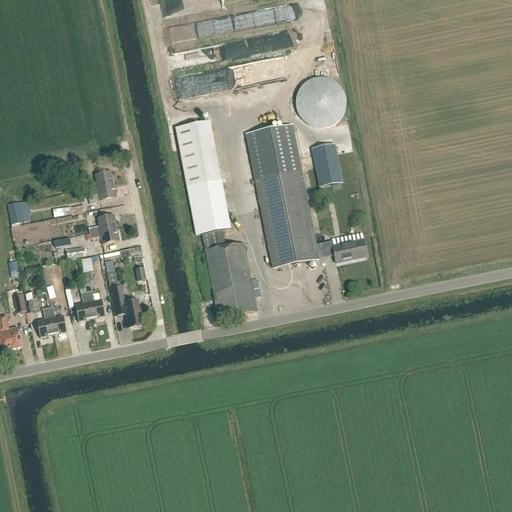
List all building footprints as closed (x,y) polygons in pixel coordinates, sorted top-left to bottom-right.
[(311,129),(318,130),(325,130),(332,128),(338,124),(343,118),(346,112),(346,104),(345,97),(342,90),(336,85),(329,81),(322,80),(314,80),(307,84),(301,89),(298,95),(296,101),(295,108),(297,114),(300,120),(305,125),(311,129)] [(334,257),(335,265),(366,259),(363,242),(333,247),(332,243),(315,246),(301,171),(292,127),(245,136),(254,180),(271,270),(318,261),(318,260),(334,257)] [(68,183),(79,181),(77,172),(66,174),(68,183)] [(87,191),(114,186),(112,172),(95,175),(97,184),(86,186),(87,191)] [(114,186),(87,191),(90,204),(117,199),(114,186)] [(6,207),(10,227),(24,224),(19,204),(6,207)] [(73,207),(75,215),(89,212),(87,204),(73,207)] [(200,236),(215,233),(230,230),(229,224),(226,225),(224,213),(226,213),(225,207),(192,213),(196,237),(200,236)] [(55,219),(73,216),(71,208),(54,211),(55,219)] [(90,234),(116,229),(114,215),(98,219),(99,227),(89,229),(90,234)] [(65,224),(77,223),(76,216),(64,218),(65,224)] [(116,229),(90,234),(90,235),(91,239),(102,237),(103,246),(119,242),(116,229)] [(216,322),(221,321),(245,316),(256,314),(243,246),(218,250),(203,253),(216,322)] [(94,257),(85,259),(88,281),(97,279),(94,257)] [(113,262),(105,264),(107,276),(115,274),(113,262)] [(81,294),(87,293),(85,285),(78,286),(80,295),(81,294)] [(125,304),(122,288),(110,290),(115,318),(125,316),(127,330),(142,327),(137,302),(125,304)] [(87,293),(92,320),(105,318),(102,301),(94,303),(92,292),(87,293)] [(79,323),(92,320),(87,293),(81,294),(83,305),(75,306),(79,323)] [(35,300),(34,294),(28,295),(31,313),(41,312),(38,300),(35,300)] [(26,314),(23,297),(13,299),(17,316),(26,314)] [(40,339),(53,336),(48,309),(43,310),(45,321),(37,323),(40,339)] [(48,309),(53,336),(66,334),(63,317),(55,319),(53,309),(48,309)] [(8,331),(5,317),(0,317),(0,345),(1,351),(10,349),(11,351),(21,349),(17,329),(8,331)]
